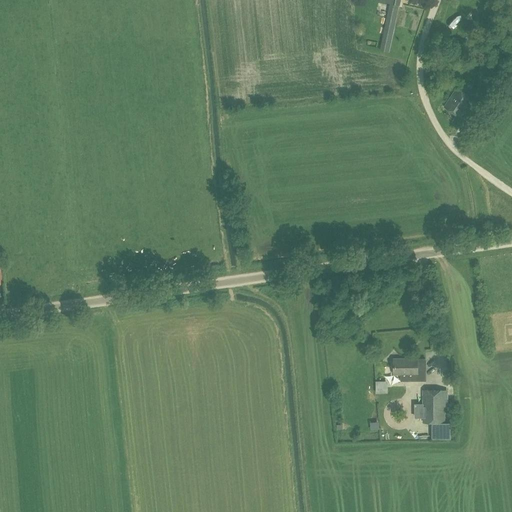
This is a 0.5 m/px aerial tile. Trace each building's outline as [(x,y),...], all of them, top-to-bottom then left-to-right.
[(379,51),(389,53),(400,0),(372,0),(389,4),(379,51)] [(401,24),(413,28),(416,16),(404,13),(401,24)] [(471,106),(479,111),(481,107),(484,109),(489,103),(485,100),(489,94),(492,96),(496,90),(493,88),(495,84),(489,79),(471,106)] [(444,107),(460,117),(473,98),(457,88),(444,107)] [(394,358),(394,374),(401,374),(401,381),(425,381),(425,358),(418,358),(418,357),(409,357),(409,358),(394,358)] [(424,422),(443,422),(443,404),(446,404),(446,390),(424,390),(424,422)]
